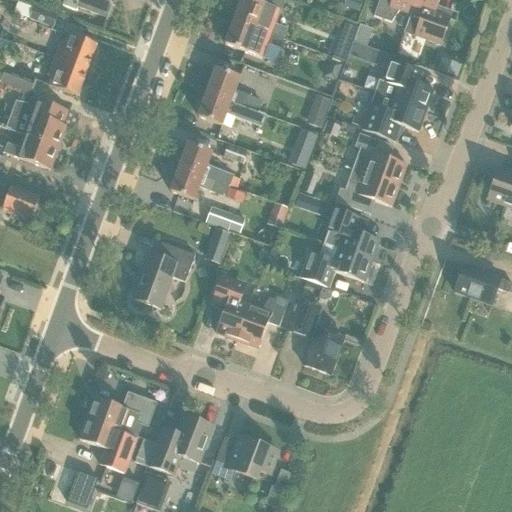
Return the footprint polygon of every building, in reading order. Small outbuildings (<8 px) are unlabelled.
[(76,11),(77,8),(106,19),(113,0),(64,0),(62,6),(76,11)] [(241,0),(234,21),(283,40),(287,29),(260,20),(266,6),(250,0),(241,0)] [(305,7),(284,0),(279,0),(274,14),(300,23),(305,7)] [(399,12),(410,16),(415,0),(379,0),(373,17),(390,24),(399,12)] [(439,0),(415,0),(410,16),(404,33),(440,46),(449,19),(434,14),(439,0)] [(57,17),(35,8),(30,20),(52,29),(57,17)] [(280,51),(283,40),(234,21),(225,45),(248,54),(253,41),(280,51)] [(54,60),(86,72),(96,46),(68,35),(65,44),(61,43),(54,60)] [(333,60),(344,64),(350,46),(339,42),(333,60)] [(279,65),(259,58),(255,68),(276,76),(279,65)] [(86,72),(54,60),(48,77),(52,78),(48,87),(77,98),(86,72)] [(413,70),(391,62),(383,83),(377,81),(373,93),(425,112),(433,91),(408,82),(413,70)] [(0,65),(0,84),(5,86),(29,95),(35,78),(0,65)] [(239,78),(216,70),(206,95),(257,114),(261,101),(234,92),(239,78)] [(425,112),(373,93),(360,130),(392,142),(398,126),(417,133),(425,112)] [(257,114),(206,95),(198,118),(221,127),(227,112),(238,116),(237,118),(252,123),(253,121),(261,124),(264,116),(257,114)] [(7,127),(9,131),(25,137),(58,149),(66,127),(73,130),(78,116),(30,99),(28,104),(25,105),(19,102),(17,110),(13,112),(7,127)] [(227,143),(251,151),(256,138),(255,138),(232,129),(227,143)] [(256,138),(251,151),(263,156),(270,137),(257,132),(255,138),(256,138)] [(352,171),(398,187),(406,166),(386,159),(390,146),(358,135),(353,147),(360,150),(352,171)] [(50,171),(58,149),(25,137),(20,149),(6,144),(3,154),(50,171)] [(410,138),(406,149),(426,157),(430,147),(410,138)] [(188,145),(179,169),(228,187),(232,177),(206,168),(211,153),(188,145)] [(247,153),(226,145),(222,158),(243,165),(247,153)] [(291,165),(305,170),(310,157),(296,152),(291,165)] [(228,187),(179,169),(170,193),(194,202),(198,189),(224,198),(228,187)] [(511,173),(499,169),(487,201),(511,210),(511,173)] [(398,187),(352,171),(345,192),(338,189),(333,203),(357,212),(362,198),(390,208),(398,187)] [(310,198),(317,179),(306,175),(299,194),(310,198)] [(30,223),(39,199),(10,188),(10,189),(0,185),(0,196),(6,199),(1,212),(30,223)] [(289,196),(284,214),(295,217),(300,198),(289,196)] [(244,220),(210,208),(205,222),(239,235),(244,220)] [(379,241),(345,229),(330,224),(322,245),(337,250),(371,263),(379,241)] [(227,235),(215,231),(210,247),(221,251),(227,235)] [(511,244),(505,242),(499,257),(511,261),(511,244)] [(147,255),(139,277),(141,278),(133,300),(160,310),(171,279),(185,284),(195,257),(161,245),(156,258),(147,255)] [(371,263),(337,250),(333,262),(307,253),(298,279),(329,290),(335,274),(363,284),(371,263)] [(500,280),(463,267),(454,294),(491,307),(497,290),(508,294),(511,284),(500,280)] [(215,335),(236,343),(250,307),(240,304),(247,285),(221,276),(210,304),(225,310),(215,335)] [(250,307),(236,343),(257,350),(267,324),(278,328),(288,302),(276,298),(275,301),(269,299),(260,311),(250,307)] [(312,341),(302,367),(330,377),(343,340),(326,333),(330,322),(317,318),(320,309),(299,301),(288,332),(312,341)] [(94,399),(86,419),(121,431),(125,420),(147,428),(156,403),(127,393),(121,408),(94,399)] [(181,458),(198,465),(211,428),(185,417),(175,443),(158,437),(147,467),(174,477),(181,458)] [(116,445),(121,431),(86,419),(78,441),(124,457),(127,449),(116,445)] [(253,441),(252,443),(238,438),(236,442),(224,438),(210,475),(234,484),(237,474),(255,481),(259,473),(268,476),(277,453),(263,447),(264,446),(253,441)] [(280,470),(273,487),(283,491),(289,473),(280,470)] [(146,474),(139,493),(162,501),(169,482),(146,474)] [(89,511),(99,486),(79,478),(68,508),(77,511),(89,511)]
